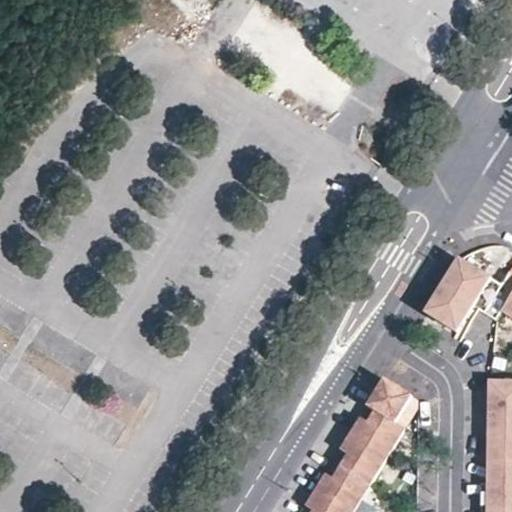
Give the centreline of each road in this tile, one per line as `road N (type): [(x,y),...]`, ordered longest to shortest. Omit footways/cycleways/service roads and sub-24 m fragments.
road 1 (residential): [(450,511),(451,390),(444,372),(356,320)]
road 2 (tertiary): [(238,511),(356,320)]
road 3 (tertiary): [(356,320),(460,156)]
